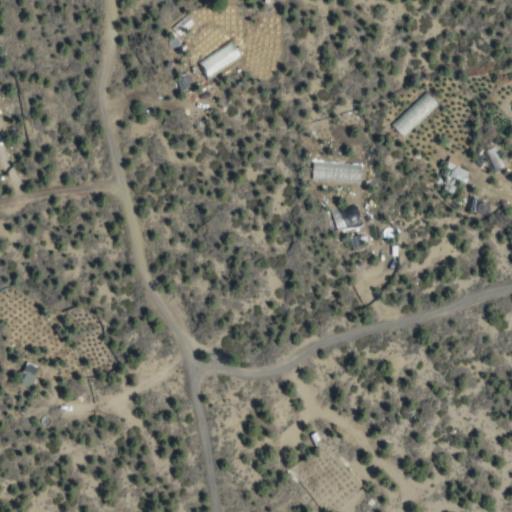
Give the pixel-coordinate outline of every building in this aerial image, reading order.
[(174,78),(177,89),(190,85),(187,74),(174,78)] [(493,172),(505,166),(495,145),(483,151),(493,172)] [(464,185),(473,166),(448,155),(439,174),(464,185)] [(310,181),(359,183),(359,164),(311,163),(310,181)] [(329,211),(335,232),(361,224),(354,203),(329,211)] [(37,367),(26,363),(17,383),(29,388),(37,367)]
